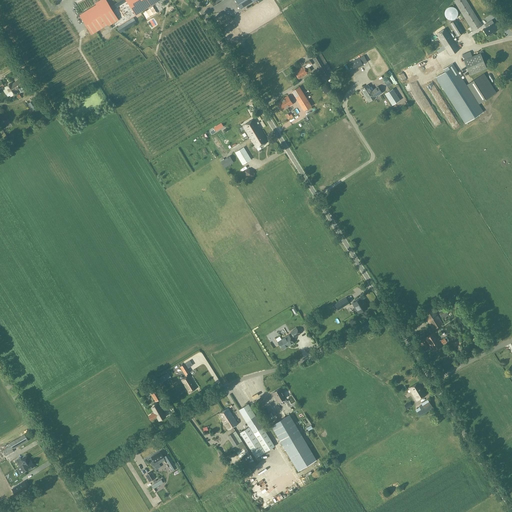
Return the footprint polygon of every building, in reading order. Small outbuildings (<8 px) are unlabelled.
[(80,16),(91,34),(108,24),(109,25),(117,20),(105,0),(103,0),(97,4),(98,5),(80,16)] [(161,0),(126,0),(136,15),(161,0)] [(235,0),(241,9),(255,0),(236,0),(235,0)] [(473,31),(482,26),(465,0),(455,0),(454,1),(473,31)] [(157,11),(163,8),(159,2),(154,6),(157,11)] [(445,13),(445,14),(445,15),(445,16),(446,17),(447,18),(447,19),(448,19),(449,20),(450,20),(451,20),(452,20),(453,20),(454,20),(454,19),(455,19),(456,18),(456,17),(457,17),(457,16),(458,15),(458,14),(458,13),(458,12),(457,12),(457,11),(457,10),(456,10),(456,9),(455,8),(454,8),(453,7),(452,7),(451,7),(450,7),(449,7),(449,8),(448,8),(447,8),(447,9),(446,9),(446,10),(445,11),(445,12),(445,13)] [(464,32),(456,20),(449,24),(457,37),(464,32)] [(493,34),(493,33),(495,32),(498,30),(494,23),(492,20),(485,25),(486,28),(483,30),(487,36),(489,35),(489,36),(491,37),(493,35),(493,34)] [(111,38),(108,29),(99,32),(102,41),(111,38)] [(450,56),(459,50),(445,29),(437,34),(450,56)] [(470,76),(487,69),(483,60),(486,58),(483,51),(480,52),(480,53),(472,57),(470,52),(462,55),(465,60),(463,60),(470,76)] [(323,76),(329,72),(319,55),(312,59),(323,76)] [(438,56),(398,75),(406,92),(413,89),(412,86),(425,81),(423,77),(435,71),(433,67),(441,64),(438,56)] [(359,58),(350,63),(354,70),(363,66),(359,58)] [(444,71),(436,76),(448,96),(465,123),(483,112),(473,96),(452,64),(443,70),(444,71)] [(308,68),(306,66),(304,67),(294,72),(298,79),(308,74),(308,73),(311,71),(309,67),(308,68)] [(484,74),(468,84),(476,96),(480,103),(491,96),(496,93),(484,74)] [(12,82),(4,87),(11,97),(18,92),(17,90),(19,89),(21,92),(26,89),(19,80),(13,84),(12,82)] [(375,97),(381,93),(378,87),(372,91),(368,85),(361,89),(368,102),(376,97),(375,97)] [(297,87),(291,92),(304,111),(311,106),(297,87)] [(400,100),(393,89),(385,94),(392,105),(400,100)] [(293,104),(290,100),(287,96),(282,100),(282,101),(277,104),(281,110),(285,108),(286,109),(293,104)] [(257,148),(268,142),(254,119),(243,126),(257,148)] [(291,125),(288,121),(279,126),(282,130),(291,125)] [(251,160),(244,147),(235,153),(243,165),(251,160)] [(224,168),(234,163),(230,156),(224,160),(224,159),(220,161),(224,168)] [(259,167),(258,168),(260,172),(272,165),(269,159),(258,165),(259,167)] [(244,170),(244,177),(253,177),(253,169),(248,169),(248,170),(244,170)] [(349,303),(346,298),(335,305),(338,310),(349,303)] [(368,308),(364,303),(361,298),(352,304),(358,314),(368,308)] [(423,312),(433,329),(442,324),(431,307),(423,312)] [(294,338),(300,334),(296,328),(290,332),(294,338)] [(425,338),(428,343),(426,344),(424,340),(420,342),(424,349),(428,346),(429,346),(433,352),(442,346),(433,333),(425,338)] [(293,343),(289,335),(278,342),(282,350),(293,343)] [(180,367),(186,377),(181,380),(189,393),(196,388),(189,376),(188,374),(190,372),(185,364),(180,367)] [(160,384),(171,377),(168,373),(157,380),(160,384)] [(417,401),(426,395),(418,383),(409,388),(417,401)] [(278,403),(286,398),(280,389),(273,393),(278,403)] [(415,410),(420,417),(433,408),(428,399),(421,403),(422,405),(419,407),(415,410)] [(240,433),(246,442),(256,458),(275,447),(248,404),(239,410),(250,427),(240,433)] [(157,417),(159,420),(165,417),(163,413),(165,411),(161,405),(159,406),(158,405),(152,408),(155,413),(151,415),(154,419),(157,417)] [(222,421),(225,424),(228,430),(238,425),(228,408),(218,414),(222,421)] [(289,415),(271,426),(298,471),(316,460),(289,415)] [(236,431),(228,436),(234,447),(243,442),(242,441),(236,431)] [(226,434),(221,436),(227,449),(233,447),(231,442),(230,443),(226,434)] [(21,445),(28,441),(25,435),(9,444),(11,446),(13,450),(16,448),(21,445)] [(3,451),(6,456),(14,451),(13,450),(11,446),(3,451)] [(165,460),(163,458),(164,458),(160,451),(151,457),(153,461),(151,462),(154,467),(165,460)] [(26,460),(29,459),(27,456),(26,456),(26,455),(23,457),(23,458),(21,459),(20,458),(16,460),(20,467),(21,466),(28,462),(26,460)] [(168,455),(164,457),(173,471),(177,468),(174,463),(173,463),(168,455)] [(30,460),(29,459),(26,460),(28,462),(21,466),(25,472),(31,468),(32,469),(34,467),(34,466),(31,460),(30,460)] [(156,478),(152,471),(145,475),(149,482),(156,478)] [(159,482),(152,486),(154,490),(154,489),(155,491),(158,489),(157,487),(161,485),(159,482)] [(12,490),(16,495),(24,490),(20,485),(12,490)] [(278,492),(281,498),(288,495),(285,489),(278,492)]
